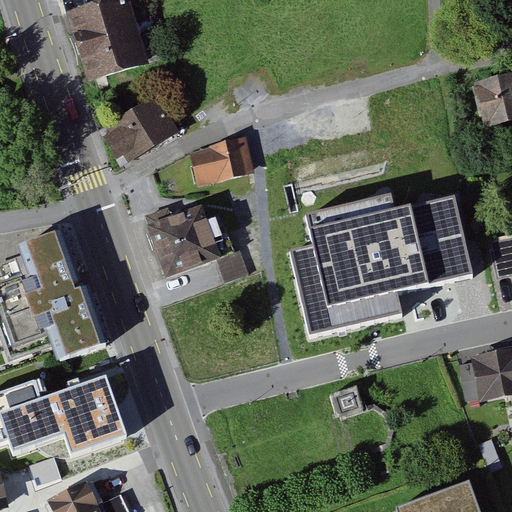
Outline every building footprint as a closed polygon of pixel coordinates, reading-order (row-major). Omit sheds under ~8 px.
[(134,0),(112,0),(74,15),(101,82),(159,59),(134,0)] [(511,76),(483,84),(495,131),(511,126),(511,76)] [(163,96),(105,132),(126,165),(184,130),(163,96)] [(438,107),(333,122),(339,169),(445,154),(438,107)] [(246,142),(189,157),(198,192),(255,177),(246,142)] [(203,207),(147,227),(166,280),(223,260),(203,207)] [(112,353),(75,221),(0,242),(0,258),(33,375),(112,353)] [(511,236),(490,239),(494,278),(511,275),(511,236)] [(511,351),(472,360),(482,408),(511,402),(511,351)] [(408,442),(385,385),(340,403),(347,421),(365,414),(361,406),(378,400),(391,433),(371,441),(376,455),(408,442)] [(75,404),(45,414),(37,392),(0,404),(0,457),(2,465),(86,436),(75,404)] [(3,466),(0,466),(0,510),(13,507),(3,466)] [(134,511),(126,497),(108,506),(95,481),(54,503),(58,511),(134,511)] [(489,511),(481,486),(408,511),(489,511)]
